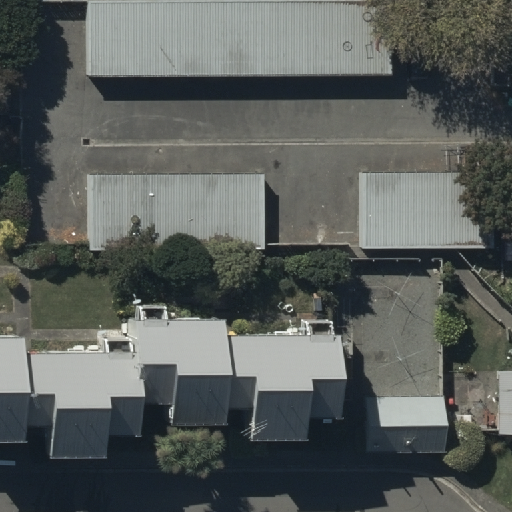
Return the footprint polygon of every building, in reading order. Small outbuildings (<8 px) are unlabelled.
[(377,1),(85,4),(86,79),(378,76),(377,1)] [(264,174),(86,174),(86,253),(265,252),(264,174)] [(481,174),(358,174),(358,249),(481,249),(481,174)] [(0,449),(20,449),(20,436),(45,436),(45,466),(102,466),(102,446),(137,446),(137,413),(165,413),(165,434),(220,434),(220,416),(246,416),(246,449),(301,450),(301,430),(336,430),(336,345),(329,345),(329,330),(303,330),(303,343),(222,343),(222,326),(161,326),(161,315),(139,315),(139,327),(131,327),(131,348),(100,348),(100,358),(19,358),(19,344),(0,343),(0,449)] [(511,374),(496,374),(495,436),(511,436),(511,374)] [(443,399),(364,400),(364,456),(444,455),(443,399)]
